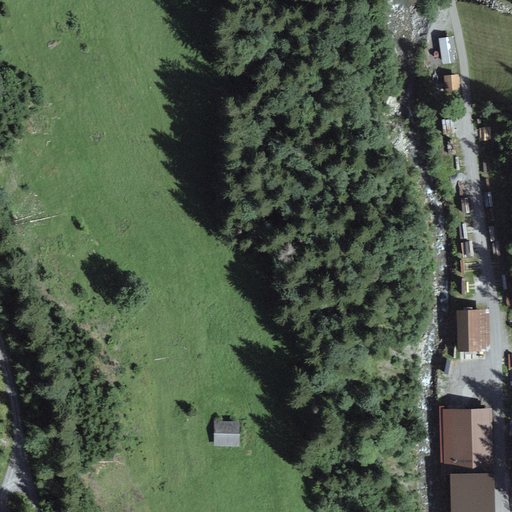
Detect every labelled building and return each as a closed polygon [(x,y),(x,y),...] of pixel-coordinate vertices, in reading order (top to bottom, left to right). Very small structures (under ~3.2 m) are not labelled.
[(72,23),(76,36),(89,32),(85,19),(72,23)] [(441,40),(444,61),(455,60),(452,39),(441,40)] [(446,77),(447,92),(458,91),(457,76),(446,77)] [(459,313),(460,347),(488,347),(487,335),(477,335),(477,313),(459,313)] [(445,411),(446,472),(456,472),(489,471),(488,410),(445,411)] [(217,423),(216,443),(235,443),(236,423),(217,423)] [(457,511),(490,511),(489,471),(456,472),(457,511)]
